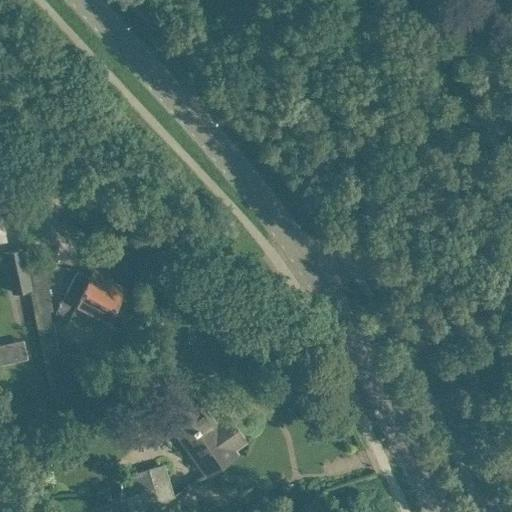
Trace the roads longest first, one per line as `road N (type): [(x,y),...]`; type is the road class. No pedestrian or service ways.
road 1 (tertiary): [(80,0),(267,206),(315,272)]
road 2 (unclassified): [(315,272),(244,277),(0,151)]
road 3 (unclassified): [(315,272),(357,249),(370,177),(365,0)]
road 4 (tertiary): [(315,272),(437,511)]
